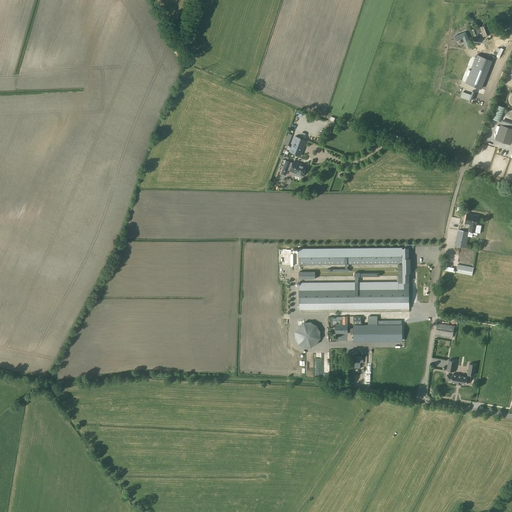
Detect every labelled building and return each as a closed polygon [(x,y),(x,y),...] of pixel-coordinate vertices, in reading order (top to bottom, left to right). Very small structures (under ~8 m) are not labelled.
[(476,29),(475,29),(472,30),(474,36),(478,35),(477,34),(481,32),(483,36),(491,33),(488,24),(480,27),(480,28),(476,29)] [(465,32),(454,36),(456,40),(462,38),(464,45),(469,44),(465,32)] [(480,89),(491,60),(477,55),(466,83),(480,89)] [(501,121),(506,108),(496,104),(490,118),(501,121)] [(511,139),(511,128),(501,125),(496,140),(510,144),(511,139)] [(282,144),(286,146),(290,135),(285,134),(282,144)] [(289,151),(301,156),(307,140),(295,136),(289,151)] [(292,174),(301,178),(302,175),(303,176),(306,166),(293,161),(293,163),(290,162),(286,161),(284,167),(288,168),(290,169),(290,171),(293,172),(292,174)] [(471,227),(476,228),(478,216),(467,214),(465,223),(472,224),(471,227)] [(466,247),(469,232),(458,230),(455,245),(466,247)] [(409,307),(409,276),(409,273),(409,258),(408,248),(408,244),(405,244),(405,248),(298,249),(299,264),(299,266),(300,266),(300,264),(397,263),(399,263),(399,267),(399,276),(399,282),(397,282),(299,283),(299,310),(327,309),(376,309),(409,308),(409,307)] [(473,267),(457,264),(455,273),(472,276),(473,267)] [(342,324),(342,319),(338,319),(338,324),(336,324),(336,334),(347,334),(347,324),(342,324)] [(437,323),(435,335),(451,337),(453,325),(437,323)] [(402,341),(402,325),(362,325),(361,325),(354,325),(354,341),(375,341),(402,341)] [(355,356),(354,368),(360,368),(360,363),(363,363),(363,356),(355,356)] [(448,360),(446,370),(453,371),(455,361),(448,360)] [(475,364),(469,363),(467,374),(467,377),(452,374),(451,382),(456,383),(456,384),(460,384),(460,383),(466,384),(467,380),(469,380),(470,375),(473,375),(475,364)]
